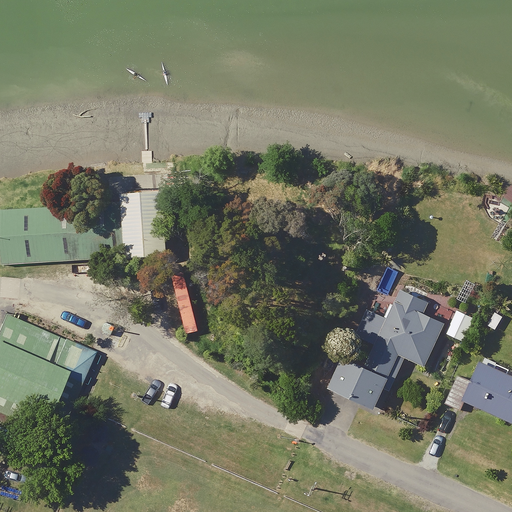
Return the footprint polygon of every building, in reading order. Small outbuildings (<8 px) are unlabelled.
[(128,197),(128,204),(3,207),(4,265),(137,262),(173,262),(171,196),(128,197)] [(154,288),(138,287),(137,305),(153,306),(154,288)] [(429,307),(404,295),(391,323),(372,314),(361,338),(380,347),(367,374),(346,365),(333,392),(380,414),(405,359),(427,370),(447,329),(424,318),(429,307)] [(74,346),(70,355),(29,336),(5,325),(0,336),(0,397),(65,428),(98,357),(74,346)] [(462,412),(467,403),(511,422),(511,377),(483,365),(475,384),(461,378),(449,406),(462,412)]
